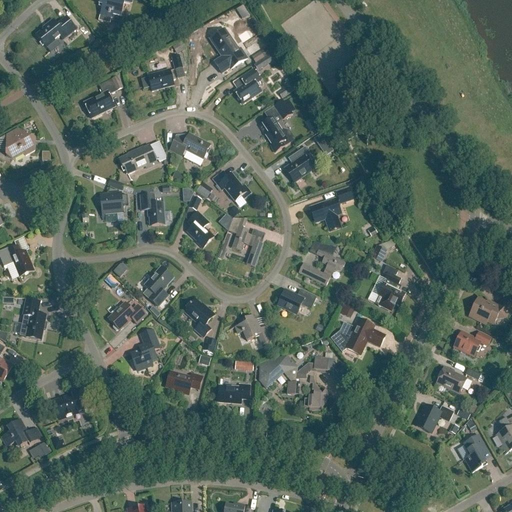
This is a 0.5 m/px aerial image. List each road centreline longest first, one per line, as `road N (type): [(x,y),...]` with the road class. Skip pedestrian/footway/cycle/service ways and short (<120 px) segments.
road 1 (residential): [(57,266),(166,252),(226,300),(244,303),(272,277),(286,238),(277,197),(225,130),(196,113),(65,157)]
road 2 (unclassified): [(343,481),(359,468),(384,419),(476,219)]
road 3 (residential): [(55,511),(128,488),(182,484),(280,490),(340,511)]
road 4 (unclassified): [(476,219),(465,177),(334,0)]
road 5 (tertiary): [(128,455),(207,441),(266,447),(325,464),(343,481)]
road 6 (tertiary): [(9,511),(128,455)]
